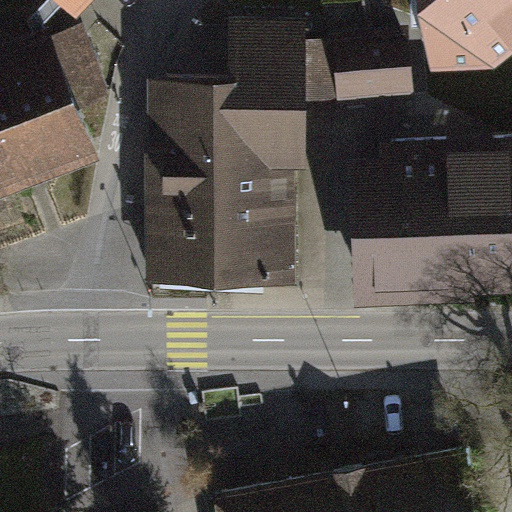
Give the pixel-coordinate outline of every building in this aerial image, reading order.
[(511,0),(420,0),(427,59),(496,57),(511,43),(511,0)] [(242,76),(167,76),(167,203),(155,203),(155,275),(295,275),(295,243),(276,243),(276,199),(300,199),(301,14),(242,14),(242,76)] [(0,186),(99,150),(79,99),(109,87),(82,20),(54,30),(51,22),(0,42),(0,186)] [(403,27),(339,34),(344,91),(413,85),(403,27)] [(511,156),(440,160),(439,135),(389,138),(390,163),(355,165),(360,275),(511,267),(511,156)] [(475,511),(464,454),(229,501),(231,511),(475,511)]
